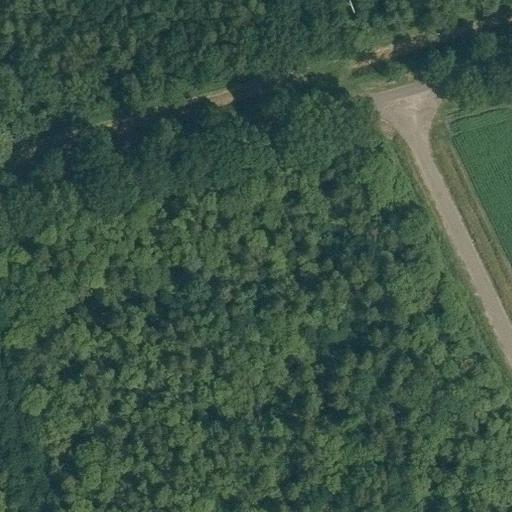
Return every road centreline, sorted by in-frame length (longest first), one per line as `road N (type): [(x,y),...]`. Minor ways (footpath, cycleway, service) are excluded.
road 1 (unclassified): [(0,208),(392,97)]
road 2 (track): [(0,155),(318,65),(302,0)]
road 3 (unclassified): [(511,352),(392,97)]
road 4 (unclassified): [(392,97),(511,63)]
